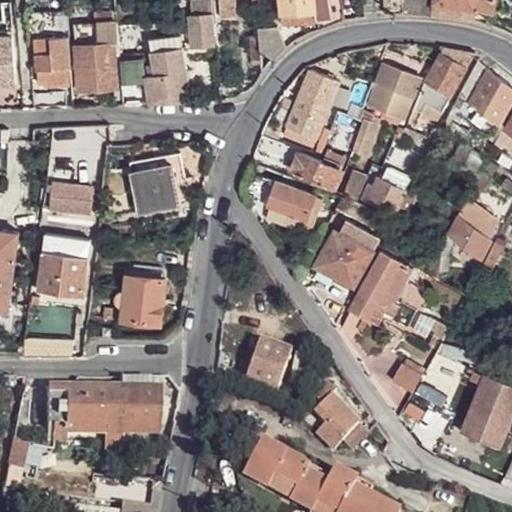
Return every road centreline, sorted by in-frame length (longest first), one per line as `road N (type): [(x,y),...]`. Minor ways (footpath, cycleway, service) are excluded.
road 1 (residential): [(511,498),(438,472),(388,429),(222,190)]
road 2 (residential): [(238,137),(286,66),(340,37),(394,27),(448,33),(511,56)]
road 3 (residential): [(0,124),(120,122),(238,137)]
road 4 (residential): [(0,358),(200,359)]
road 5 (residential): [(200,359),(222,190)]
road 6 (residential): [(171,511),(200,359)]
